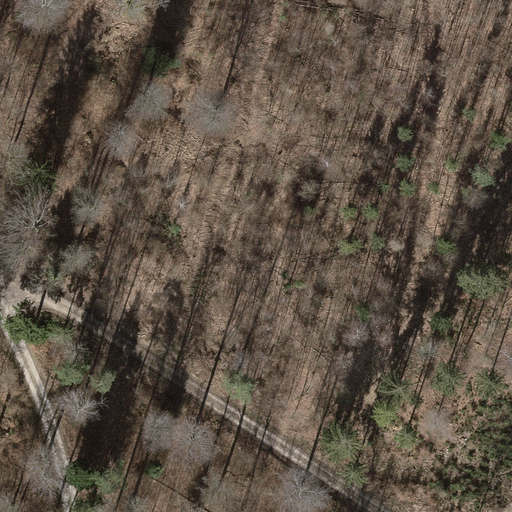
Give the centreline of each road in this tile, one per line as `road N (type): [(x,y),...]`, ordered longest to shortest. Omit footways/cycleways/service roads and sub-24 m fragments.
road 1 (track): [(377,511),(249,427),(0,283)]
road 2 (track): [(68,511),(0,294)]
